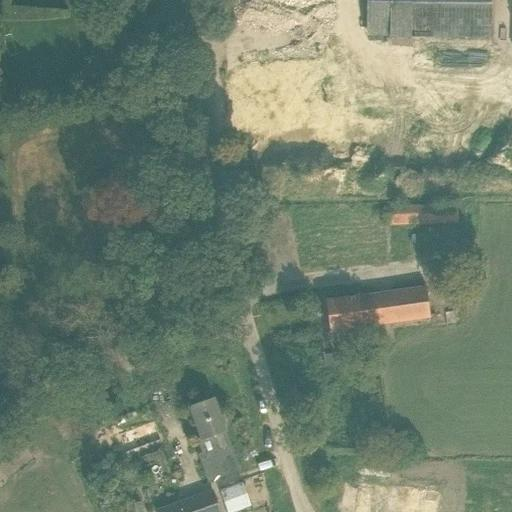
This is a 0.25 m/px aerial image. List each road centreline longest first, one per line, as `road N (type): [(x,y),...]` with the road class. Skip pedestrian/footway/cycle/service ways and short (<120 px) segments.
road 1 (unclassified): [(243,321),(204,95),(202,0)]
road 2 (unclassified): [(0,408),(243,321)]
road 3 (unclassified): [(299,506),(243,321)]
